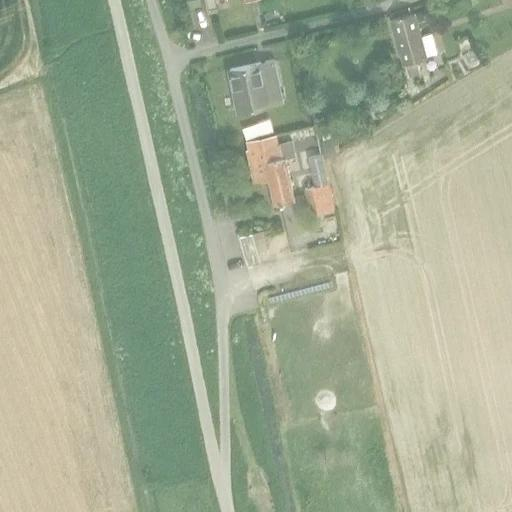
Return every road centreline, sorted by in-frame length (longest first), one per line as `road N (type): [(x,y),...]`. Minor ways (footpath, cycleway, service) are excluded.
road 1 (unclassified): [(220,484),(111,0)]
road 2 (unclassified): [(220,484),(224,297),(172,59)]
road 3 (unclassified): [(172,59),(409,0)]
road 4 (track): [(122,51),(0,99)]
